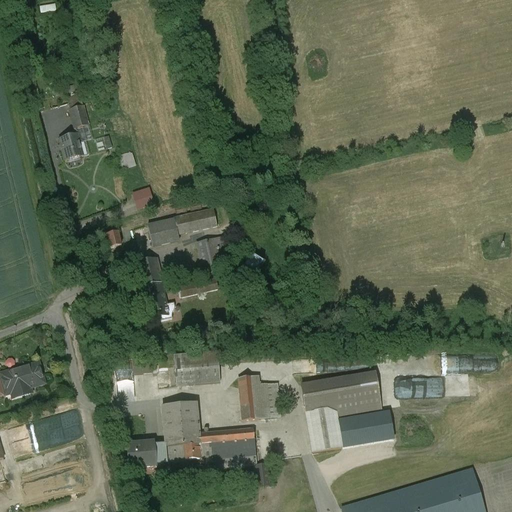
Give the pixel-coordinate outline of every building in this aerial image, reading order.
[(82,107),(69,110),(74,129),(87,126),(82,107)] [(76,136),(60,140),(65,162),(82,157),(76,136)] [(118,157),(122,172),(135,168),(131,154),(118,157)] [(149,190),(132,195),(137,212),(154,207),(149,190)] [(212,210),(174,219),(174,220),(177,235),(216,227),(212,210)] [(174,220),(147,226),(152,247),(179,241),(177,235),(174,220)] [(222,238),(197,244),(203,271),(221,266),(219,259),(227,257),(222,238)] [(262,263),(252,257),(245,268),(256,274),(262,263)] [(156,260),(137,264),(150,320),(161,317),(162,321),(172,319),(172,318),(172,314),(174,311),(175,308),(174,304),(165,306),(160,283),(161,283),(156,260)] [(215,280),(179,289),(181,298),(217,289),(215,280)] [(104,302),(95,304),(97,313),(106,311),(104,302)] [(280,332),(268,328),(266,336),(278,339),(280,332)] [(217,354),(173,357),(175,387),(220,384),(217,354)] [(37,362),(19,368),(19,369),(0,375),(6,394),(19,390),(20,395),(30,392),(29,387),(43,383),(37,362)] [(375,375),(301,387),(306,415),(335,409),(337,418),(381,411),(375,375)] [(268,386),(259,387),(258,378),(238,380),(242,422),(271,420),(268,387),(268,386)] [(277,386),(268,387),(271,420),(280,419),(277,386)] [(195,405),(177,406),(182,461),(183,461),(199,460),(200,460),(198,435),(195,405)] [(177,406),(162,408),(165,447),(166,449),(168,465),(183,464),(183,461),(182,461),(177,406)] [(335,409),(306,415),(312,455),(342,450),(337,418),(335,409)] [(253,430),(198,435),(200,460),(199,460),(200,464),(214,463),(215,470),(256,466),(253,430)] [(153,446),(136,447),(136,445),(127,446),(129,470),(155,468),(155,467),(168,465),(166,449),(165,447),(154,448),(153,446)] [(268,466),(253,467),(255,489),(270,487),(268,466)]
